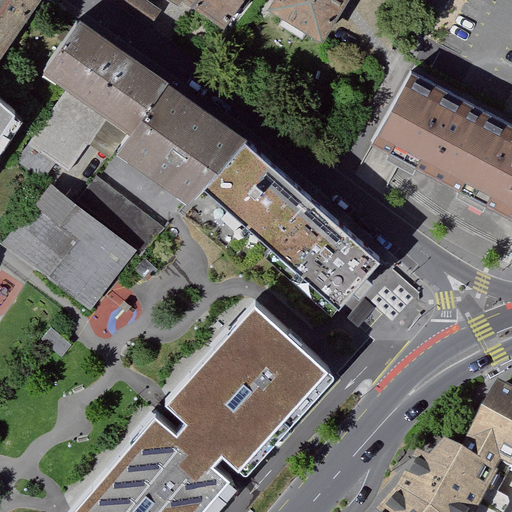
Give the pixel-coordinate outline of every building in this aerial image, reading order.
[(0,0),(0,67),(41,0),(0,0)] [(112,0),(110,4),(152,33),(164,16),(143,1),(143,0),(112,0)] [(170,0),(231,37),(256,0),(170,0)] [(274,0),(268,9),(328,46),(357,0),(396,0),(417,12),(424,0),(274,0)] [(83,22),(46,75),(64,84),(102,112),(130,134),(171,82),(83,22)] [(189,208),(204,190),(244,140),(227,126),(171,82),(130,134),(116,150),(173,196),(189,208)] [(511,133),(420,83),(380,150),(502,213),(511,217),(511,133)] [(64,84),(25,145),(62,169),(102,112),(64,84)] [(0,135),(13,116),(0,103),(0,135)] [(379,257),(244,140),(204,190),(335,307),(379,257)] [(76,206),(53,188),(7,242),(94,308),(117,281),(164,228),(98,178),(76,206)] [(159,268),(146,257),(135,269),(148,280),(159,268)] [(179,415),(235,461),(326,353),(301,332),(256,294),(166,395),(183,410),(179,415)] [(375,310),(363,298),(347,314),(352,320),(358,326),(375,310)] [(67,339),(53,326),(42,338),(62,356),(72,343),(67,339)] [(470,430),(460,449),(497,470),(502,462),(511,467),(511,386),(498,379),(470,430)] [(191,511),(235,461),(179,415),(173,422),(156,407),(70,509),(72,511),(191,511)] [(428,456),(418,450),(397,488),(379,511),(475,511),(497,470),(460,449),(445,439),(428,456)]
